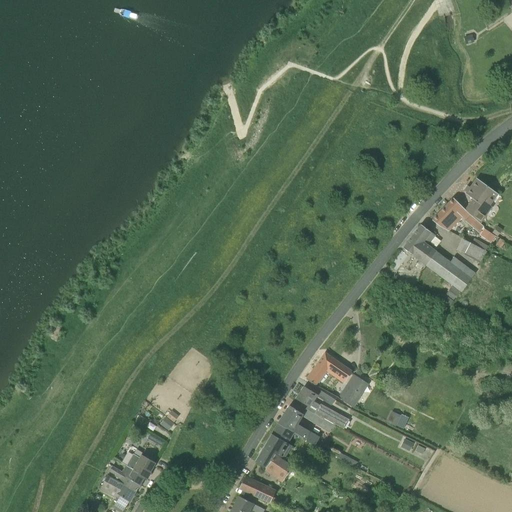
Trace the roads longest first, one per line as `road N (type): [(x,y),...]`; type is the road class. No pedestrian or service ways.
road 1 (track): [(351,92),(233,265),(130,379),(54,511)]
road 2 (residential): [(236,471),(347,303),(442,186),(511,123)]
road 3 (track): [(446,4),(432,5),(401,64),(403,87),(417,107)]
road 4 (residential): [(137,511),(156,477),(172,468),(236,471)]
